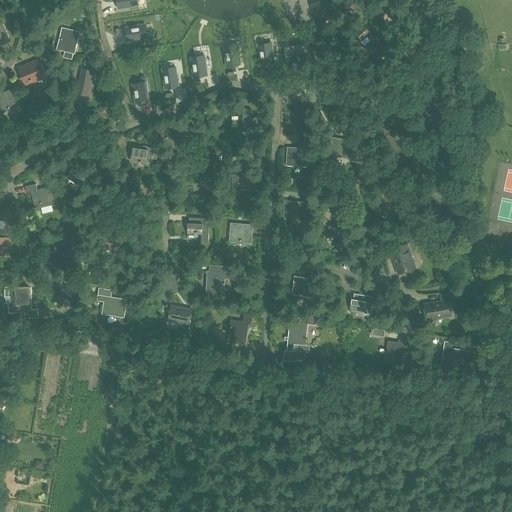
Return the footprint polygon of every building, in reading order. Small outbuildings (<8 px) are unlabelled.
[(322,0),(310,4),(316,23),(332,18),(325,0),(322,0)] [(342,0),(341,0),(343,12),(362,9),(360,0),(342,0)] [(379,2),(380,13),(388,13),(387,10),(392,10),(391,2),(379,2)] [(371,40),(377,45),(385,37),(378,30),(381,26),(374,19),(356,36),(365,45),(371,40)] [(145,20),(125,22),(126,35),(146,33),(145,20)] [(0,45),(11,40),(2,21),(0,22),(0,45)] [(63,57),(72,59),(73,53),(75,53),(80,31),(62,27),(56,49),(65,51),(63,57)] [(240,42),(227,44),(230,63),(244,62),(240,42)] [(273,42),(260,44),(262,64),(276,61),(273,42)] [(206,53),(193,55),(196,74),(209,72),(206,53)] [(304,53),(291,55),(294,74),(307,72),(304,53)] [(19,68),(26,85),(47,76),(40,59),(19,68)] [(176,67),(162,69),(165,89),(179,87),(176,67)] [(77,91),(88,94),(93,71),(84,69),(81,68),(80,76),(77,91)] [(141,82),(128,84),(130,103),(144,101),(141,82)] [(0,115),(0,113),(20,105),(13,88),(0,93),(0,116),(0,117),(0,115)] [(240,110),(239,128),(258,128),(258,111),(240,110)] [(349,161),(356,162),(359,142),(331,137),(328,155),(349,159),(349,161)] [(199,153),(199,178),(214,178),(214,161),(222,161),(222,144),(208,144),(208,153),(199,153)] [(131,161),(152,164),(153,159),(157,160),(158,154),(154,153),(154,148),(148,147),(148,146),(143,145),(143,147),(134,145),(134,148),(133,147),(131,161)] [(286,166),(309,167),(310,148),(287,147),(286,166)] [(67,178),(84,188),(88,182),(89,183),(95,174),(84,167),(80,173),(72,169),(67,178)] [(238,189),(238,190),(241,190),(241,189),(250,188),(250,184),(251,184),(250,173),(249,173),(232,174),(233,189),(238,189)] [(31,191),(35,209),(57,203),(53,185),(37,189),(36,183),(25,186),(27,192),(31,191)] [(283,219),(305,221),(306,210),(312,210),(313,204),(307,203),(307,202),(285,200),(283,219)] [(201,242),(208,243),(209,218),(189,218),(189,223),(188,223),(188,233),(201,233),(201,242)] [(328,227),(338,247),(355,238),(345,218),(328,227)] [(229,241),(252,243),(253,224),(230,222),(229,241)] [(0,255),(8,255),(8,237),(5,237),(6,228),(0,228),(0,255)] [(109,245),(116,249),(122,239),(110,232),(108,235),(106,234),(99,245),(107,249),(109,245)] [(59,249),(66,272),(82,267),(75,245),(82,243),(80,236),(67,240),(69,246),(59,249)] [(392,258),(398,274),(416,268),(407,243),(390,249),(389,245),(382,247),(386,260),(392,258)] [(206,297),(224,298),(226,278),(230,279),(231,266),(222,265),(221,271),(207,270),(206,297)] [(292,294),(314,298),(317,279),(295,275),(292,294)] [(9,286),(4,286),(4,297),(10,296),(10,303),(7,303),(8,312),(27,312),(27,309),(31,309),(31,308),(30,288),(29,288),(29,286),(9,286)] [(424,303),(427,321),(454,316),(452,301),(455,300),(453,292),(440,294),(441,300),(424,303)] [(363,313),(370,314),(374,296),(354,293),(353,298),(352,298),(350,307),(364,310),(363,313)] [(98,294),(97,299),(104,300),(102,313),(109,315),(109,313),(118,314),(117,316),(124,317),(127,298),(111,296),(98,294)] [(168,320),(190,324),(193,308),(170,304),(168,320)] [(227,341),(246,344),(249,324),(252,324),(253,313),(244,312),(243,321),(231,319),(227,341)] [(318,317),(301,316),(301,321),(289,320),(287,350),(294,351),(294,344),(306,345),(308,324),(317,325),(318,317)] [(385,363),(403,365),(407,337),(401,336),(401,342),(388,341),(385,363)] [(441,369),(448,370),(449,367),(466,369),(468,350),(452,348),(452,342),(445,341),(441,369)] [(301,345),(300,354),(309,355),(310,346),(301,345)] [(46,471),(44,478),(51,479),(52,472),(46,471)]
